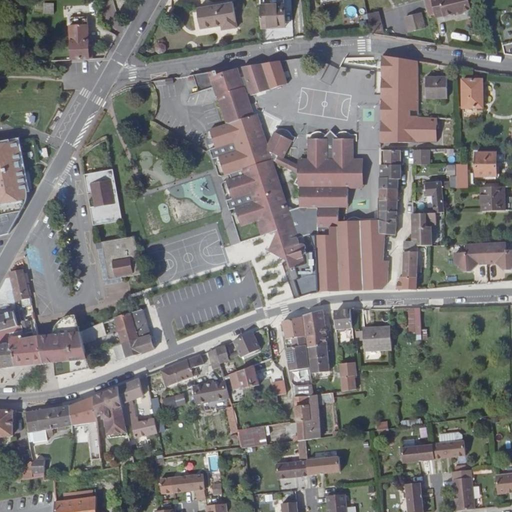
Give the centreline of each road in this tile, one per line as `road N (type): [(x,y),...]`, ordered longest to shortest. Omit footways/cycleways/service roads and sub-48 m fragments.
road 1 (residential): [(0,400),(60,395),(284,309),(511,292)]
road 2 (residential): [(511,64),(361,45),(108,76)]
road 3 (residential): [(0,272),(69,149)]
